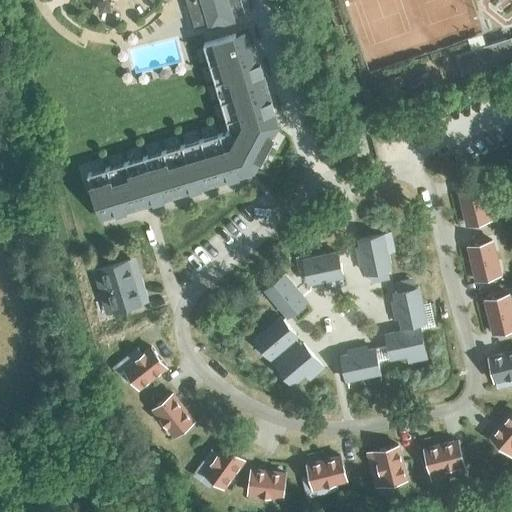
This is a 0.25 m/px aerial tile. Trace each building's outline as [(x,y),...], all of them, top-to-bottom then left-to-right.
[(186,0),(195,28),(209,24),(210,27),(234,20),(233,17),(245,13),(240,0),(186,0)] [(265,134),(269,126),(242,37),(236,39),(235,33),(203,43),(230,130),(87,174),(99,211),(248,166),(252,158),(259,162),(272,138),(265,134)] [(462,76),(479,70),(511,60),(511,55),(507,39),(479,47),(456,54),(462,76)] [(459,191),(463,208),(479,204),(486,202),(482,185),(479,186),(459,191)] [(479,204),(463,208),(467,225),(479,222),(491,219),(486,202),(479,204)] [(359,240),(362,257),(386,251),(383,234),(359,240)] [(468,246),(472,263),(496,257),(492,240),(468,246)] [(386,251),(362,257),(366,273),(390,268),(386,251)] [(337,252),(320,256),(325,280),(342,276),(337,252)] [(325,280),(320,256),(304,259),(309,283),(325,280)] [(500,274),(496,257),(479,261),(472,263),(476,280),(479,279),(500,274)] [(114,311),(148,301),(142,278),(134,281),(128,261),(93,271),(100,293),(108,291),(114,311)] [(277,302),(295,287),(284,274),(266,289),(277,302)] [(306,300),(295,287),(277,302),(288,316),(306,300)] [(394,293),(398,310),(422,304),(418,288),(394,293)] [(485,299),(489,316),(511,310),(511,307),(509,294),(485,299)] [(422,304),(398,310),(401,326),(403,326),(419,323),(425,321),(422,304)] [(511,310),(489,316),(493,333),(511,328),(511,310)] [(268,328),(283,347),(297,336),(281,317),(268,328)] [(425,351),(419,323),(403,326),(404,331),(403,331),(408,355),(425,351)] [(270,358),(283,347),(268,328),(255,340),(270,358)] [(391,358),(408,355),(403,331),(386,334),(391,358)] [(290,354),(305,373),(319,362),(303,343),(290,354)] [(166,366),(151,347),(124,369),(139,388),(166,366)] [(358,353),(363,377),(380,373),(375,349),(358,353)] [(511,376),(511,351),(488,357),(494,381),(511,376)] [(346,380),(363,377),(358,353),(341,356),(346,380)] [(292,384),(305,373),(290,354),(276,366),(292,384)] [(194,420),(172,393),(153,408),(175,435),(194,420)] [(511,411),(490,436),(508,453),(511,448),(511,411)] [(430,472),(464,464),(458,440),(424,449),(430,472)] [(224,445),(204,473),(223,487),(244,459),(224,445)] [(398,445),(374,451),(383,485),(406,479),(398,445)] [(340,456),(307,464),(312,487),(346,479),(340,456)] [(285,473),(251,469),(248,493),(282,497),(285,473)]
